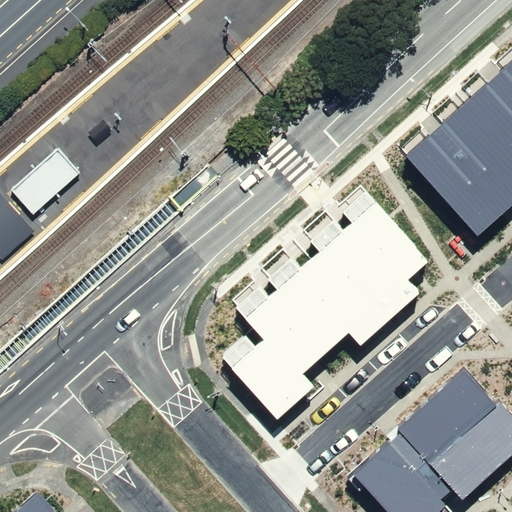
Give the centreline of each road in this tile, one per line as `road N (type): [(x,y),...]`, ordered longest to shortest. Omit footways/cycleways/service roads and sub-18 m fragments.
road 1 (secondary): [(463,0),(106,317)]
road 2 (residential): [(511,276),(264,495)]
road 3 (residential): [(106,317),(264,495)]
road 4 (residential): [(151,511),(33,383)]
